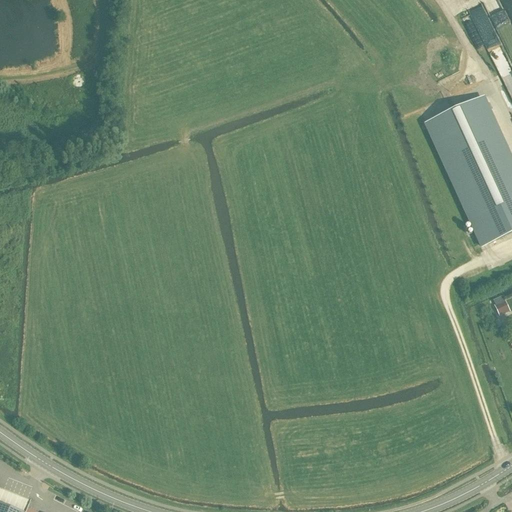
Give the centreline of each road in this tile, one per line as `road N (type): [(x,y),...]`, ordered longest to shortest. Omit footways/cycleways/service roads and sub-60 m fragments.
road 1 (track): [(511,256),(444,280),(445,303),(508,467)]
road 2 (secondary): [(0,432),(56,472),(148,511)]
road 3 (track): [(511,150),(438,0)]
road 4 (track): [(0,79),(60,63),(69,40),(58,0)]
